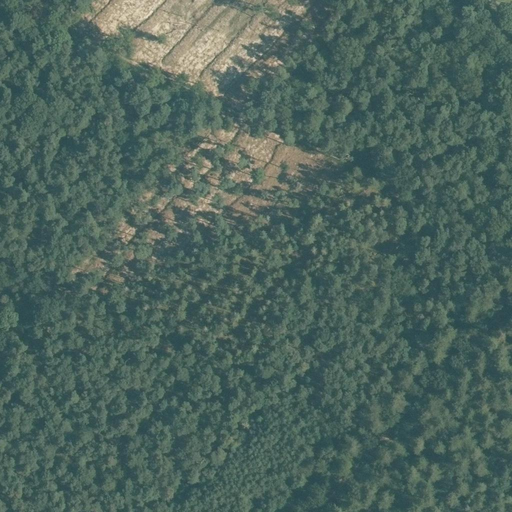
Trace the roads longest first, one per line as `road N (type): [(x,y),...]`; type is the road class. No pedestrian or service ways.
road 1 (unknown): [(0,242),(384,431)]
road 2 (unknown): [(511,494),(384,431)]
